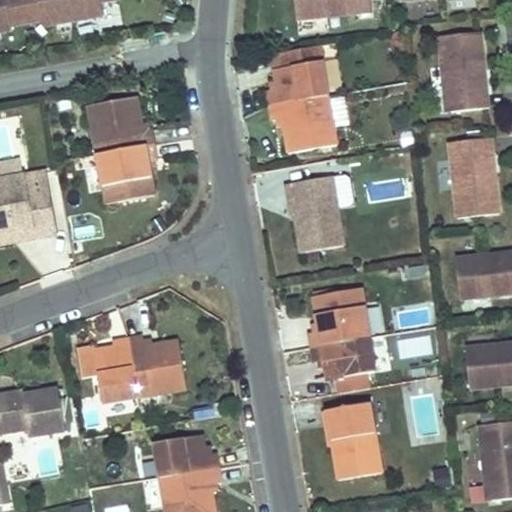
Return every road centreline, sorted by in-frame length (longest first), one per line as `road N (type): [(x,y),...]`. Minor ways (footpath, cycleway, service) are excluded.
road 1 (residential): [(285,511),(240,243)]
road 2 (residential): [(0,318),(172,257),(240,243)]
road 3 (residential): [(213,45),(0,80)]
road 4 (residential): [(240,243),(213,45)]
